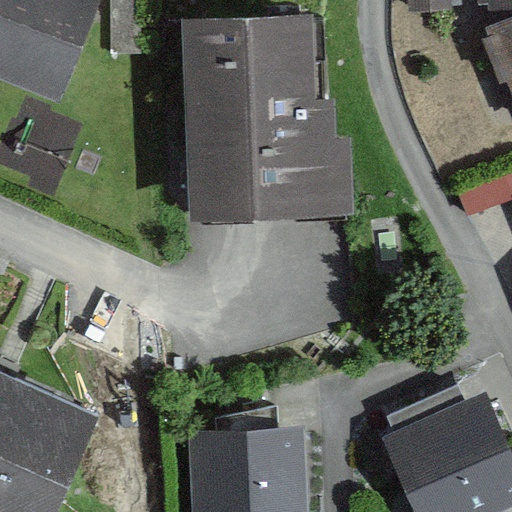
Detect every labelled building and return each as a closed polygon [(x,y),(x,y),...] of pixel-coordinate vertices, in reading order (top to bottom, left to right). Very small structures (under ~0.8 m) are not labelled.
[(0,0),(0,59),(59,83),(91,0),(0,0)] [(191,18),(198,198),(347,193),(345,139),(330,139),(329,98),(306,99),(303,14),(191,18)] [(511,23),(501,28),(511,56),(511,70),(502,74),(511,101),(511,23)] [(472,206),(511,193),(511,166),(465,181),(472,206)] [(50,511),(95,412),(0,369),(0,507),(10,511),(50,511)] [(453,511),(511,485),(511,478),(479,406),(401,441),(432,511),(453,511)] [(204,440),(206,511),(293,511),(290,436),(204,440)]
